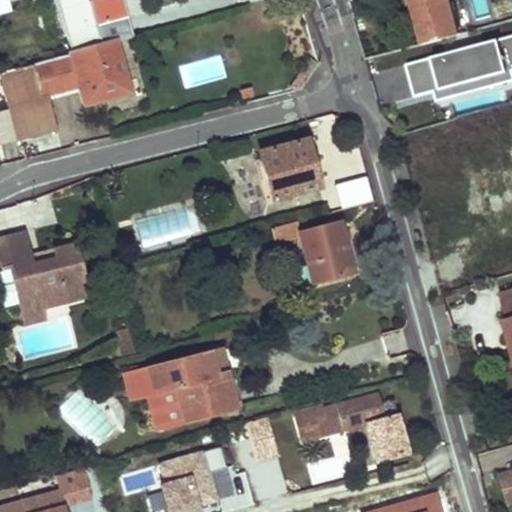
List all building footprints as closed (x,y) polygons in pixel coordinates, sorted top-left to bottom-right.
[(0,0),(0,14),(8,12),(4,0),(0,0)] [(56,0),(72,54),(103,45),(91,0),(56,0)] [(410,0),(423,46),(458,36),(448,0),(410,0)] [(511,40),(407,63),(416,104),(455,96),(458,110),(511,97),(511,40)] [(72,54),(54,59),(60,80),(77,76),(80,86),(85,105),(129,93),(115,42),(103,45),(72,54)] [(62,91),(80,86),(77,76),(60,80),(54,59),(33,64),(42,96),(62,91)] [(296,80),(304,86),(318,65),(310,60),(296,80)] [(33,64),(1,73),(20,141),(51,132),(42,96),(33,64)] [(7,110),(0,112),(0,133),(13,130),(7,110)] [(311,157),(317,155),(313,138),(306,140),(311,157)] [(306,140),(259,153),(273,202),(320,189),(318,180),(324,179),(317,155),(311,157),(306,140)] [(217,159),(246,152),(244,142),(215,150),(217,159)] [(297,223),(270,230),(274,243),(299,236),(306,263),(312,286),(354,275),(339,221),(299,232),(297,223)] [(41,308),(88,296),(75,243),(52,249),(55,258),(31,263),(29,255),(23,232),(0,237),(0,268),(8,266),(19,309),(40,304),(41,308)] [(29,255),(31,263),(55,258),(52,249),(29,255)] [(306,263),(292,267),(298,290),(312,286),(306,263)] [(511,289),(500,293),(508,319),(503,321),(511,351),(511,289)] [(19,309),(23,325),(44,319),(41,308),(40,304),(19,309)] [(210,353),(215,375),(226,372),(220,350),(210,353)] [(186,422),(236,409),(226,372),(215,375),(210,353),(148,369),(154,394),(177,388),(186,422)] [(140,371),(156,431),(186,422),(177,388),(154,394),(148,369),(140,371)] [(365,424),(377,464),(408,456),(393,401),(380,404),(378,395),(323,410),(321,403),(293,411),(297,423),(302,440),(302,442),(365,424)] [(297,423),(268,431),(273,449),(302,440),(297,423)] [(265,443),(253,446),(257,460),(269,456),(265,443)] [(253,446),(245,448),(252,476),(272,470),(269,456),(257,460),(253,446)] [(220,449),(158,467),(163,483),(159,484),(166,511),(199,511),(197,506),(217,501),(209,473),(226,468),(220,449)] [(60,492),(0,508),(0,511),(66,511),(64,504),(92,497),(84,468),(56,476),(60,492)] [(511,471),(501,475),(509,505),(511,504),(511,471)] [(441,511),(433,484),(400,494),(400,491),(348,505),(350,511),(441,511)]
